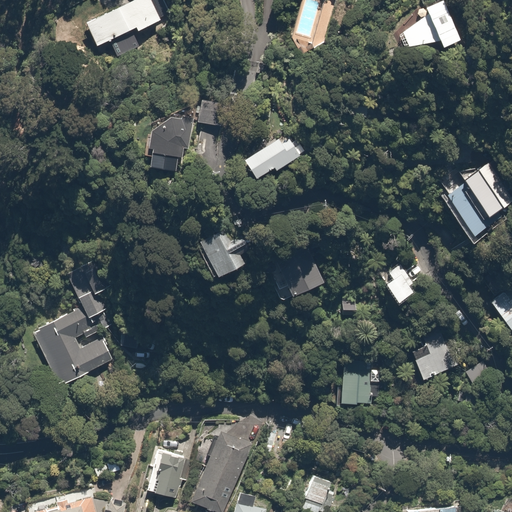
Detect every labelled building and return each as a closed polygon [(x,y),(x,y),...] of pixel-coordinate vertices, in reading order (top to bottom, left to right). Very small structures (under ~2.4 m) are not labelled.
[(127,0),(83,19),(94,45),(115,36),(132,29),(170,13),(164,0),(127,0)] [(430,0),(420,4),(424,13),(395,33),(402,48),(436,42),(437,45),(458,37),(443,0),(430,0)] [(190,99),(187,116),(179,115),(178,118),(153,113),(150,128),(143,161),(175,167),(179,144),(185,145),(190,120),(212,125),(217,104),(190,99)] [(249,177),(270,165),(271,167),(304,150),(298,140),(290,144),(287,137),(279,141),(276,136),(238,156),(249,177)] [(486,156),(456,174),(455,172),(434,185),(467,240),(503,218),(497,207),(511,198),(486,156)] [(224,225),(193,238),(208,272),(238,259),(224,225)] [(309,248),(274,260),(284,292),(320,280),(309,248)] [(65,278),(78,304),(29,329),(58,385),(111,357),(89,314),(113,302),(93,263),(65,278)] [(511,299),(503,287),(486,300),(507,330),(511,325),(511,299)] [(418,329),(426,351),(410,357),(417,377),(433,371),(452,365),(437,322),(418,329)] [(116,343),(130,346),(128,355),(144,359),(146,350),(151,330),(121,323),(116,343)] [(352,402),(352,400),(368,401),(368,394),(375,394),(376,387),(382,388),(385,361),(357,358),(341,356),(336,401),(352,402)] [(187,458),(202,464),(187,499),(218,511),(248,439),(217,427),(202,421),(187,458)] [(182,452),(152,445),(143,487),(173,493),(182,452)] [(325,511),(332,491),(325,489),(329,478),(309,471),(299,504),(318,510),(322,511),(325,511)] [(93,511),(88,489),(38,502),(9,509),(9,511),(93,511)] [(263,511),(265,502),(230,498),(228,511),(263,511)] [(403,509),(403,511),(453,511),(452,501),(403,509)] [(121,511),(122,504),(103,502),(101,511),(121,511)]
